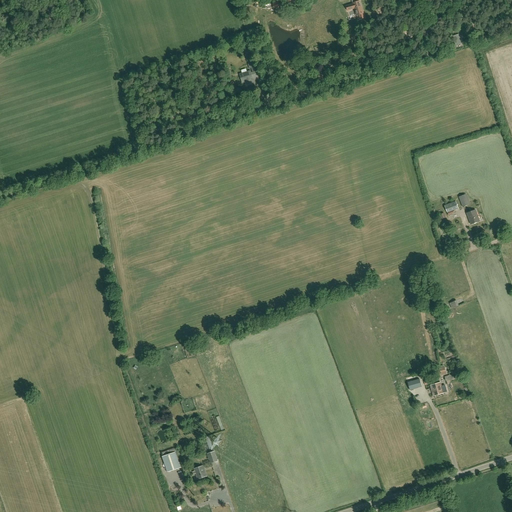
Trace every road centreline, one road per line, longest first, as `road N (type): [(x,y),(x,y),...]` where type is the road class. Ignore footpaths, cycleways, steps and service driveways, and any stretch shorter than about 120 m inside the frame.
road 1 (track): [(511,3),(423,32),(427,51),(420,59),(0,197)]
road 2 (track): [(0,405),(443,258)]
road 3 (unclassified): [(347,511),(511,458)]
